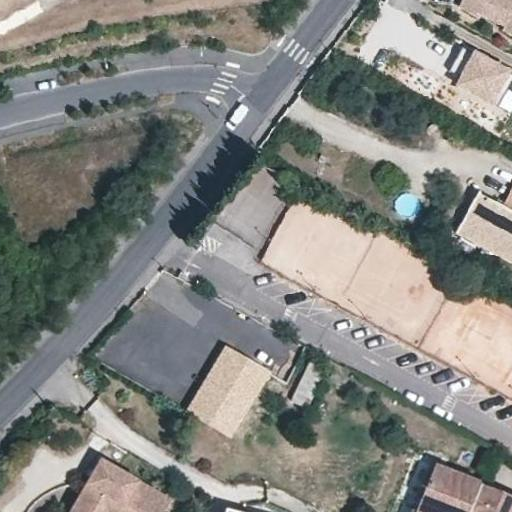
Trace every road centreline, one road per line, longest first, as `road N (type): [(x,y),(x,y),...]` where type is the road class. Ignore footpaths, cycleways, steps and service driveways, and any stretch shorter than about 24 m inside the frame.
road 1 (secondary): [(0,405),(155,238),(256,103)]
road 2 (residential): [(256,103),(194,76),(0,115)]
road 3 (secondary): [(256,103),(338,0)]
